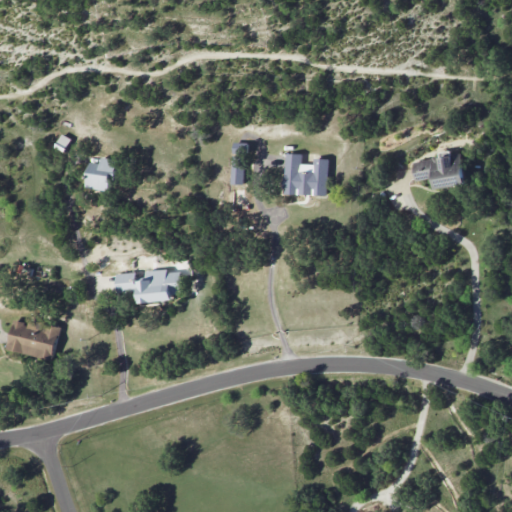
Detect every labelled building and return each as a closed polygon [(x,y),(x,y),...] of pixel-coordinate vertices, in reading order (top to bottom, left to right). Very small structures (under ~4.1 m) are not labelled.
[(244,184),(246,143),(233,142),(232,183),(244,184)] [(466,185),(462,152),(451,154),(413,159),(416,180),(434,178),(436,189),(466,185)] [(329,159),(314,158),(314,164),(302,164),(302,153),(285,153),(284,194),(328,195),(329,159)] [(115,159),(91,157),(88,188),(112,191),(115,159)] [(116,273),(118,293),(139,291),(140,302),(173,300),(173,294),(181,293),(180,269),(137,272),(116,273)] [(7,350),(53,360),(60,326),(29,319),(28,323),(14,320),(7,350)]
